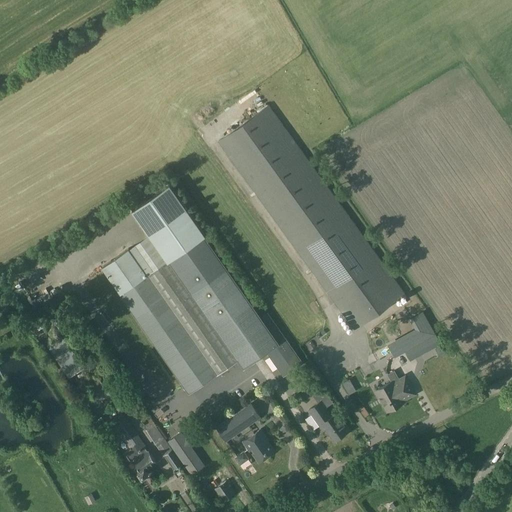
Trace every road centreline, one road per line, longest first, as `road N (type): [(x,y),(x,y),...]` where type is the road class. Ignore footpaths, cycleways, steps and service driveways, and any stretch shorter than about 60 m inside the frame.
road 1 (unknown): [(0,283),(66,270),(123,355),(173,403),(194,404),(245,377),(267,381),(330,476)]
road 2 (unclassified): [(264,511),(497,387)]
